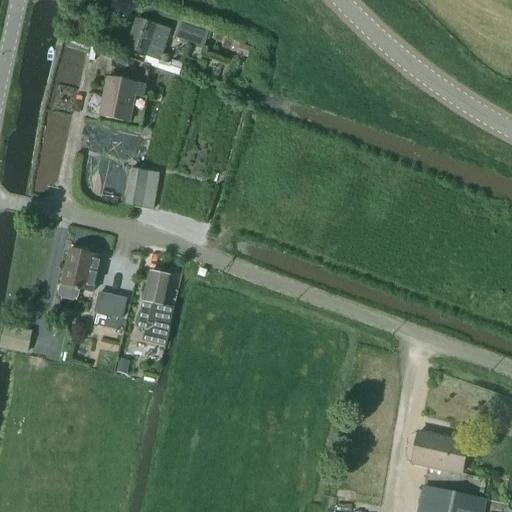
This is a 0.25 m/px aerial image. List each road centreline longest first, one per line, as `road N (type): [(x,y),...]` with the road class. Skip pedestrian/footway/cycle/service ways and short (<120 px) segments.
road 1 (unclassified): [(511,368),(183,249),(0,201)]
road 2 (tertiary): [(343,0),(431,82),(511,131)]
